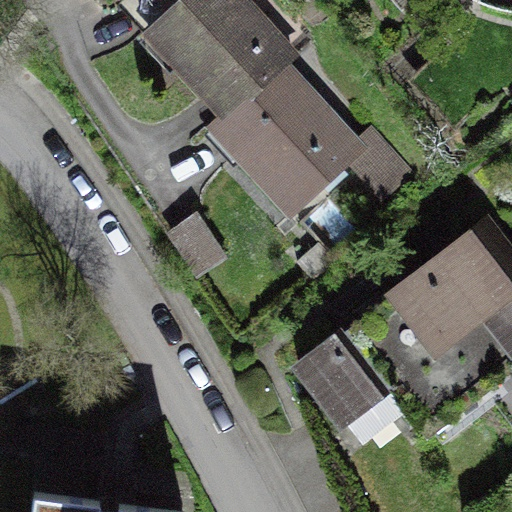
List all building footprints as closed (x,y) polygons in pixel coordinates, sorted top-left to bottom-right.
[(226,116),(287,60),(294,53),(244,0),(120,0),(119,1),(226,116)] [(447,0),(463,14),(477,0),(447,0)] [(447,43),(406,81),(452,131),(494,94),(447,43)] [(287,60),(226,116),(213,128),(293,214),(343,168),(380,207),(414,176),(370,128),(359,138),(287,60)] [(196,216),(166,236),(197,281),(227,260),(196,216)] [(482,309),(511,286),(511,251),(488,220),(393,293),(434,346),(482,309)] [(511,286),(482,309),(511,347),(511,286)] [(393,293),(345,330),(387,383),(434,346),(393,293)] [(434,346),(387,383),(427,436),(511,370),(511,347),(482,309),(434,346)] [(380,388),(387,383),(345,330),(296,368),(334,422),(380,388)] [(380,388),(334,422),(344,446),(396,422),(380,388)] [(409,449),(396,422),(344,446),(356,474),(409,449)] [(422,478),(409,449),(356,474),(370,502),(422,478)] [(182,511),(185,495),(31,474),(25,511),(182,511)] [(417,511),(434,504),(422,478),(370,502),(374,511),(417,511)]
